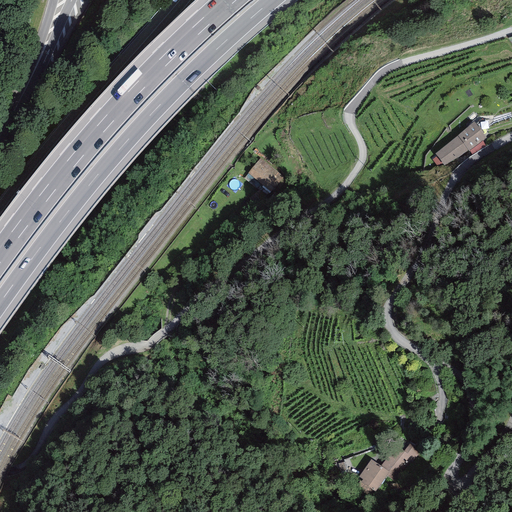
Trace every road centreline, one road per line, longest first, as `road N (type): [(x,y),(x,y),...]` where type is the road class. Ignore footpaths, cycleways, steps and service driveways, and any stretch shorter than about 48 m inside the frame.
road 1 (unclassified): [(0,472),(16,465),(101,353),(149,335),(343,186),(363,151),(350,113),(378,72),(511,29)]
road 2 (unclassified): [(511,134),(453,175),(427,241),(385,307),(397,335),(447,361),(458,379),(461,413),(442,466),(446,477),(471,470),(511,419)]
road 3 (motorway): [(0,302),(110,158),(271,0)]
road 4 (motorway): [(229,0),(111,118),(0,257)]
